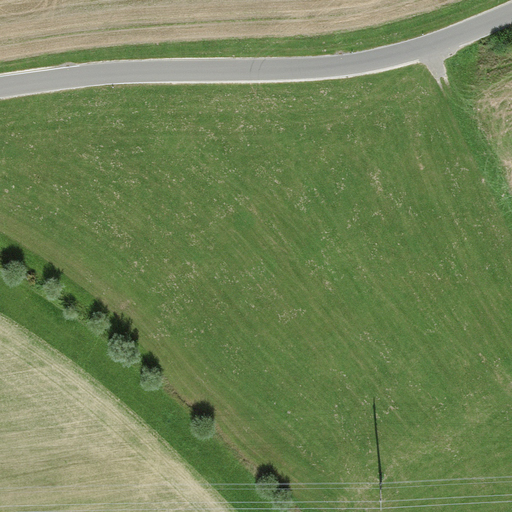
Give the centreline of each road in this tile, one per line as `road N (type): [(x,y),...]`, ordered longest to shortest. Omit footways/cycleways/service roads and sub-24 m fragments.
road 1 (unclassified): [(0,89),(82,77),(341,66),(428,50),(511,12)]
road 2 (track): [(511,226),(428,50)]
